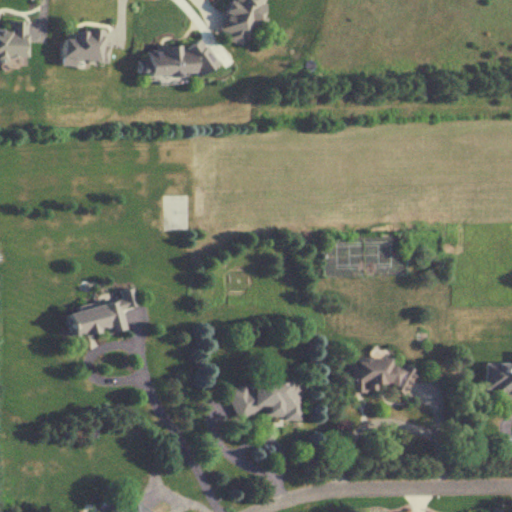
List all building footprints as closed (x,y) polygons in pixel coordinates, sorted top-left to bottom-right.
[(260,0),(223,0),(212,32),(241,43),(248,25),(258,28),(263,17),(255,14),(260,0)] [(0,28),(0,56),(22,56),(22,19),(3,19),(3,28),(0,28)] [(105,43),(98,42),(100,27),(68,24),(67,35),(59,34),(56,63),(75,65),(75,59),(104,62),(105,43)] [(140,47),(140,56),(133,60),(133,77),(184,76),(188,74),(192,74),(212,63),(197,35),(181,44),(157,44),(152,47),(140,47)] [(61,310),(66,337),(102,329),(102,332),(121,328),(116,308),(132,305),(128,287),(112,290),(113,299),(61,310)] [(407,366),(385,367),(385,356),(339,356),(339,390),(407,389),(407,366)] [(511,362),(481,362),(481,397),(511,397),(511,362)] [(228,381),(227,415),(296,416),(296,382),(228,381)]
